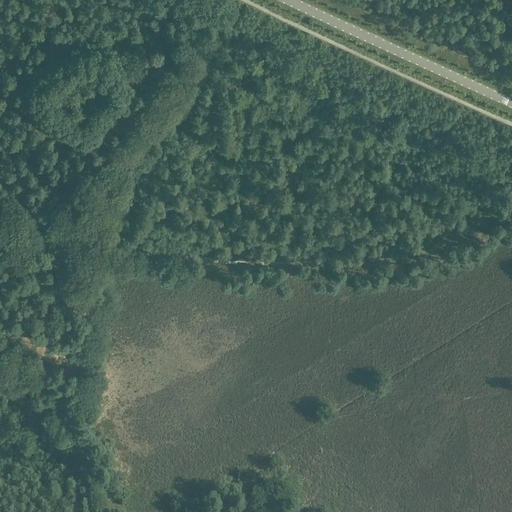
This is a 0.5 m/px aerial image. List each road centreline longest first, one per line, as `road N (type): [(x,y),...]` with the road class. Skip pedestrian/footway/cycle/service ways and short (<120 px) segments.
road 1 (track): [(511,197),(436,248),(362,262),(234,265),(51,223),(0,260)]
road 2 (tertiary): [(511,102),(291,0)]
road 3 (track): [(102,511),(37,347),(0,318)]
road 4 (track): [(59,395),(63,345),(93,235)]
